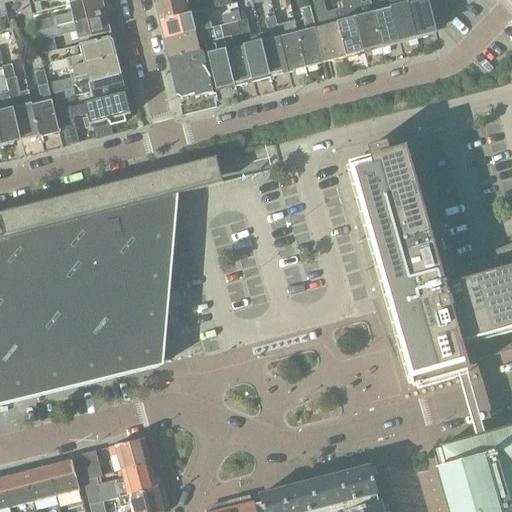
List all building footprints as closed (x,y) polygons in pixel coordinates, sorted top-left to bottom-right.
[(36,32),(105,15),(104,9),(106,9),(103,0),(90,0),(69,5),(71,14),(34,23),(36,32)] [(187,0),(176,0),(156,5),(161,23),(206,12),(232,6),(231,0),(211,0),(189,5),(187,0)] [(337,0),(340,9),(333,11),(345,58),(363,54),(349,0),(337,0)] [(349,0),(363,54),(380,49),(372,16),(368,0),(360,2),(359,0),(349,0)] [(376,0),(380,14),(372,16),(380,49),(390,47),(390,44),(398,42),(386,0),(376,0)] [(386,0),(398,42),(407,40),(407,42),(417,40),(408,6),(406,0),(386,0)] [(414,0),(416,4),(408,6),(417,40),(427,37),(426,35),(435,32),(426,0),(414,0)] [(322,1),(312,4),(319,29),(315,30),(324,64),(327,63),(345,58),(333,11),(325,13),(322,1)] [(306,33),(297,35),(305,69),(324,64),(315,30),(309,7),(300,10),(306,33)] [(238,11),(230,13),(233,24),(236,23),(241,22),(238,11)] [(165,41),(208,30),(210,29),(206,12),(161,23),(162,28),(160,29),(162,39),(164,38),(165,40),(165,41)] [(78,41),(110,34),(109,32),(111,29),(109,24),(107,22),(105,15),(36,32),(38,41),(39,41),(51,38),(76,32),(78,41)] [(266,31),(257,33),(269,78),(287,74),(276,28),(273,17),(263,19),(266,31)] [(234,54),(227,56),(235,87),(240,86),(240,84),(251,81),(237,26),(236,23),(233,24),(220,27),(223,39),(230,37),(234,54)] [(261,78),(261,80),(269,78),(257,33),(249,35),(246,24),(237,26),(251,81),(261,78)] [(276,28),(287,74),(305,69),(297,35),(294,24),(276,28)] [(220,27),(214,29),(217,40),(223,39),(220,27)] [(168,61),(203,52),(200,52),(197,42),(210,39),(208,30),(165,41),(165,40),(163,41),(168,61)] [(51,38),(39,41),(42,54),(55,51),(51,38)] [(72,67),(115,57),(113,50),(116,50),(113,41),(111,41),(110,38),(79,45),(82,55),(51,63),(53,72),(72,67)] [(235,87),(227,56),(216,58),(213,48),(206,50),(217,91),(235,87)] [(196,98),(213,94),(203,52),(168,61),(177,95),(182,99),(195,95),(196,98)] [(53,92),(120,76),(118,68),(120,68),(118,59),(116,60),(115,57),(72,67),(74,77),(51,83),(53,92)] [(5,79),(20,140),(26,139),(29,141),(35,139),(36,136),(39,136),(31,107),(27,91),(20,93),(16,77),(14,78),(11,65),(2,67),(5,79)] [(41,104),(31,107),(39,136),(39,138),(58,133),(43,71),(33,73),(41,104)] [(93,102),(125,95),(124,94),(126,92),(124,85),(122,84),(120,76),(53,92),(55,102),(91,93),(93,102)] [(0,101),(3,112),(0,113),(0,136),(2,145),(4,144),(6,146),(12,145),(13,142),(20,140),(5,79),(0,79),(0,101)] [(129,114),(129,112),(131,111),(129,102),(127,102),(125,95),(93,102),(57,111),(62,132),(74,129),(72,118),(79,116),(87,114),(89,125),(94,124),(98,139),(112,135),(110,126),(125,122),(124,117),(130,115),(130,114),(129,114)] [(368,149),(371,157),(349,164),(389,304),(387,305),(386,307),(384,308),(383,310),(383,312),(382,314),(382,315),(383,316),(383,318),(384,320),(385,321),(386,323),(388,324),(389,324),(391,325),(393,325),(395,325),(399,339),(398,339),(397,340),(397,342),(396,343),(396,344),(396,345),(397,346),(397,347),(397,348),(398,349),(399,350),(400,351),(401,351),(403,352),(413,388),(459,376),(463,374),(466,373),(471,372),(469,363),(511,350),(511,244),(451,269),(443,272),(407,147),(390,152),(388,144),(388,143),(388,142),(368,148),(368,149)] [(141,338),(137,324),(149,318),(155,261),(160,200),(161,199),(154,173),(0,213),(0,406),(12,403),(9,391),(16,389),(17,392),(146,359),(141,338)] [(511,511),(511,426),(484,434),(481,435),(476,437),(441,447),(446,466),(443,467),(438,469),(436,469),(448,511),(511,511)] [(145,440),(145,439),(115,447),(121,472),(152,464),(151,460),(155,458),(151,443),(145,443),(145,440)] [(77,456),(77,457),(84,482),(102,477),(95,452),(77,456)] [(72,461),(49,467),(57,498),(80,492),(72,461)] [(101,503),(127,496),(158,489),(158,488),(157,488),(156,485),(162,483),(158,467),(153,468),(152,464),(121,472),(123,479),(85,489),(90,506),(101,503)] [(57,498),(49,467),(26,473),(34,504),(57,498)] [(384,511),(381,502),(374,504),(372,497),(378,495),(371,467),(274,491),(267,493),(261,495),(260,495),(262,503),(255,505),(256,511),(384,511)] [(34,504),(26,473),(2,479),(11,510),(34,504)] [(2,479),(0,479),(0,511),(11,510),(2,479)] [(158,489),(127,496),(131,511),(163,511),(163,510),(168,508),(164,492),(158,492),(157,489),(158,489)] [(256,511),(255,505),(254,502),(250,503),(248,498),(232,502),(232,508),(229,509),(229,511),(256,511)] [(105,511),(103,503),(101,503),(90,506),(91,511),(105,511)]
